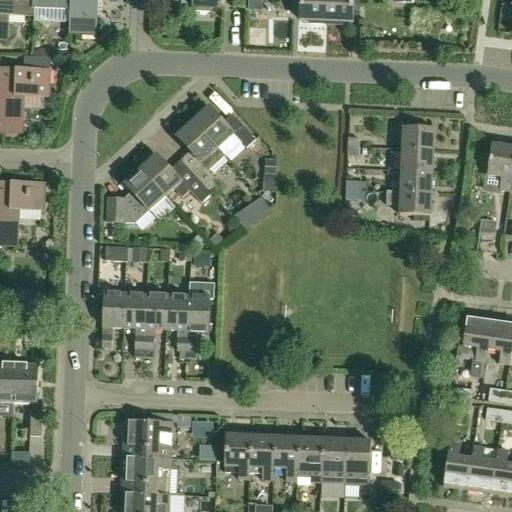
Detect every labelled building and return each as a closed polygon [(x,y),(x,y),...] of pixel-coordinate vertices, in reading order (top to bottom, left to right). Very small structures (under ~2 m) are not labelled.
[(8,18),(33,19),(34,0),(0,0),(0,42),(7,42),(8,18)] [(34,0),(33,19),(34,19),(34,23),(70,24),(70,37),(96,38),(98,0),(34,0)] [(193,0),(193,9),(195,9),(195,13),(211,13),(211,10),(219,10),(219,0),(193,0)] [(325,22),(326,23),(326,0),(301,0),(300,21),(311,22),(311,25),(324,26),(325,22)] [(326,0),(326,23),(327,23),(327,26),(341,26),(341,23),(351,24),(352,0),(326,0)] [(51,61),(24,59),(23,72),(0,71),(0,133),(21,135),(23,97),(49,98),(51,61)] [(209,108),(192,123),(218,151),(218,150),(226,158),(241,145),(246,150),(255,142),(236,121),(228,129),(223,124),(209,108)] [(192,123),(176,138),(190,153),(202,165),(209,159),(216,167),(226,158),(218,150),(218,151),(192,123)] [(402,152),(434,153),(435,131),(403,130),(402,152)] [(347,149),(359,149),(360,140),(347,139),(347,149)] [(511,193),(511,185),(511,149),(492,147),(488,177),(501,180),(500,192),(511,193)] [(359,149),(347,149),(347,159),(359,159),(359,149)] [(433,175),(434,153),(402,152),(402,174),(433,175)] [(156,156),(140,171),(166,198),(174,191),(182,200),(190,193),(186,188),(182,184),(171,171),(156,156)] [(209,173),(206,170),(195,179),(212,197),(222,187),(209,173)] [(166,198),(140,171),(124,186),(131,194),(124,201),(108,201),(107,225),(135,226),(149,213),(149,214),(166,198)] [(402,174),(401,193),(401,196),(432,197),(433,175),(402,174)] [(264,192),(276,192),(276,177),(265,177),(264,192)] [(212,197),(195,179),(186,188),(190,193),(202,205),(212,197)] [(346,192),(365,193),(366,183),(346,183),(346,192)] [(0,249),(17,250),(19,211),(44,212),(45,186),(0,184),(0,249)] [(365,193),(346,192),(345,202),(357,202),(365,202),(365,193)] [(401,196),(401,193),(386,192),(386,208),(400,209),(400,217),(431,219),(432,197),(401,196)] [(481,221),(476,254),(493,256),(497,223),(481,221)] [(215,249),(223,241),(218,235),(210,242),(215,249)] [(128,250),(106,249),(106,263),(128,264),(128,250)] [(133,250),(132,264),(147,265),(148,250),(133,250)] [(161,252),(161,264),(169,265),(170,252),(161,252)] [(180,253),(180,263),(190,263),(190,253),(180,253)] [(193,267),(210,268),(210,255),(194,255),(193,267)] [(189,299),(186,353),(187,353),(187,360),(196,360),(197,333),(209,333),(211,299),(214,299),(215,286),(189,285),(189,299)] [(124,329),(125,296),(104,295),(102,350),(113,350),(113,329),(124,329)] [(125,296),(124,329),(135,330),(134,358),(144,359),(147,297),(125,296)] [(155,331),(167,332),(168,298),(147,297),(144,359),(154,359),(155,331)] [(177,353),(186,353),(189,299),(168,298),(167,332),(177,332),(177,353)] [(488,352),(493,320),(468,316),(463,348),(477,351),(476,362),(486,364),(488,352)] [(511,355),(511,345),(511,322),(493,320),(488,352),(501,353),(499,366),(509,367),(511,355)] [(106,353),(105,374),(118,375),(120,354),(106,353)] [(0,404),(13,405),(15,366),(0,365),(0,404)] [(13,405),(30,406),(29,439),(41,439),(42,415),(41,415),(42,405),(38,405),(39,367),(15,366),(13,405)] [(488,402),(504,405),(506,392),(504,392),(505,384),(493,383),(492,391),(490,390),(488,402)] [(457,390),(454,414),(470,417),(474,392),(457,390)] [(501,425),(503,412),(487,410),(485,423),(493,424),(492,435),(500,436),(501,425)] [(511,413),(503,412),(501,425),(511,426),(511,413)] [(127,460),(171,461),(172,448),(159,448),(160,435),(171,435),(172,425),(129,423),(128,438),(124,438),(123,460),(127,460)] [(249,476),(250,439),(226,438),(225,469),(225,475),(239,476),(239,482),(249,482),(249,476)] [(273,483),(273,471),(274,440),(250,439),(249,476),(262,476),(262,483),(273,483)] [(274,440),(273,471),(287,472),(286,484),(297,484),(299,441),(274,440)] [(299,441),(297,484),(297,487),(310,487),(310,484),(321,485),(323,442),(299,441)] [(335,486),(345,486),(347,443),(323,442),(321,485),(335,486)] [(371,443),(347,443),(345,486),(370,487),(371,443)] [(469,492),(473,461),(459,459),(461,446),(450,445),(444,489),(469,492)] [(492,495),(496,464),(483,462),(485,449),(475,448),(473,461),(469,492),(492,495)] [(400,470),(398,449),(386,451),(389,471),(400,470)] [(492,495),(511,498),(511,466),(506,465),(508,453),(498,451),(496,464),(492,495)] [(171,461),(127,460),(126,474),(122,474),(121,494),(126,495),(169,496),(171,461)] [(381,483),(381,498),(397,499),(397,484),(381,483)] [(168,511),(169,496),(126,495),(125,509),(121,509),(120,511),(168,511)] [(190,511),(192,496),(177,495),(176,511),(190,511)]
